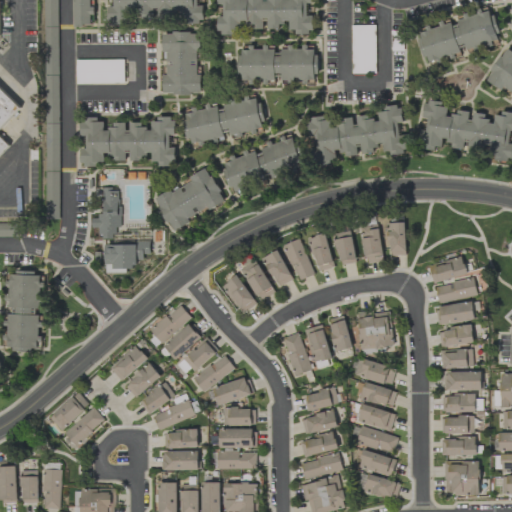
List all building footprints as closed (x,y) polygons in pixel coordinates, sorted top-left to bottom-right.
[(59,219),(57,0),(43,0),(46,220),(59,219)] [(89,25),(89,14),(91,14),(91,0),(73,0),(74,26),(89,25)] [(107,22),(128,26),(130,16),(154,20),(155,15),(179,19),(178,22),(201,26),(204,7),(196,5),(197,0),(111,0),(110,7),(109,7),(107,22)] [(217,0),(218,3),(224,5),(216,32),(229,35),(238,35),(247,30),(263,29),(268,30),(282,28),(292,35),(310,34),(313,23),(313,16),(307,15),(311,0),(217,0)] [(499,42),(497,34),(499,33),(497,25),(489,10),(477,12),(474,14),(457,17),(459,27),(454,29),(451,24),(451,20),(448,20),(440,25),(433,26),(419,34),(421,49),(429,63),(441,61),(449,57),(450,59),(462,57),(460,47),(464,45),(468,52),(483,49),(490,47),(499,42)] [(201,94),(202,75),(199,75),(199,33),(162,33),(162,52),(167,52),(167,75),(163,75),(163,94),(201,94)] [(314,86),(318,63),(315,48),(307,47),(302,48),(294,47),(281,50),(274,47),(271,46),(262,48),(255,47),(242,50),(239,65),(243,82),(266,86),(274,84),(276,74),(280,73),(282,81),(292,79),(303,81),(303,84),(314,86)] [(511,51),(505,48),(486,82),(503,91),(505,87),(511,91),(511,51)] [(124,83),(124,60),(75,61),(76,85),(124,83)] [(0,92),(16,110),(0,128),(0,140),(7,146),(0,152),(0,92)] [(192,148),(225,137),(223,131),(228,129),(232,139),(267,127),(255,95),(218,108),(216,103),(185,113),(187,120),(182,121),(192,148)] [(421,148),(435,151),(442,144),(444,137),(454,149),(464,151),(466,141),(472,148),(490,146),(491,159),(507,162),(511,157),(511,144),(507,139),(511,134),(511,112),(496,114),(493,126),(483,114),(473,112),(469,112),(458,110),(445,121),(448,110),(440,101),(425,102),(423,115),(428,121),(426,130),(419,131),(421,148)] [(406,152),(405,145),(399,130),(403,117),(402,108),(393,106),(379,112),(379,121),(361,116),(357,116),(353,118),(336,119),(327,117),(319,117),(308,122),(308,137),(318,139),(315,151),(315,166),(322,166),(335,160),(338,152),(353,156),(358,156),(364,154),(375,154),(379,137),(385,152),(397,155),(406,152)] [(80,118),(83,148),(79,150),(81,168),(90,167),(104,161),(103,153),(121,161),(126,161),(125,149),(129,151),(130,162),(151,154),(152,161),(163,167),(171,166),(176,155),(175,148),(166,148),(176,128),(171,116),(164,117),(151,122),(152,130),(135,123),(131,123),(127,133),(126,122),(123,123),(104,130),(103,123),(92,117),(80,118)] [(304,169),(300,151),(293,141),(292,135),(287,136),(273,145),(271,142),(256,154),(253,149),(251,150),(243,155),(236,156),(223,164),(227,179),(236,193),(269,171),(273,179),(300,172),(304,169)] [(225,201),(208,168),(188,177),(191,182),(172,192),(171,190),(155,198),(172,232),(191,223),(189,219),(225,201)] [(120,188),(102,188),(102,219),(91,219),(91,228),(99,228),(98,239),(114,239),(114,228),(120,228),(120,188)] [(382,262),(379,218),(361,219),(364,263),(382,262)] [(406,255),(405,223),(388,223),(389,256),(406,255)] [(0,224),(0,237),(12,238),(12,224),(0,224)] [(334,234),(340,266),(357,262),(351,231),(334,234)] [(310,238),(318,271),(334,268),(326,234),(310,238)] [(284,246),(299,281),(315,275),(300,239),(284,246)] [(105,244),(106,271),(136,271),(136,260),(144,260),(144,254),(151,254),(151,244),(105,244)] [(264,257),(278,287),(293,280),(279,250),(264,257)] [(434,283),(467,274),(462,256),(429,266),(434,283)] [(259,302),(274,294),(258,259),(242,266),(259,302)] [(47,276),(14,269),(10,286),(5,308),(11,309),(2,346),(34,354),(43,316),(33,314),(34,309),(40,310),(47,276)] [(222,286),(242,314),(257,304),(237,275),(222,286)] [(439,304),(477,295),(473,278),(435,287),(439,304)] [(438,325),(475,321),(473,303),(436,307),(438,325)] [(149,330),(161,344),(191,319),(180,305),(149,330)] [(360,350),(393,348),(391,311),(358,313),(360,350)] [(352,349),(345,316),(328,320),(335,352),(352,349)] [(175,360),(204,336),(192,322),(163,346),(175,360)] [(305,329),(313,362),(330,358),(323,325),(305,329)] [(441,348),(474,342),(471,325),(438,331),(441,348)] [(282,338),(294,376),(311,371),(299,333),(282,338)] [(217,350),(206,338),(177,365),(188,377),(217,350)] [(122,382),(147,359),(135,345),(110,369),(122,382)] [(472,350),(441,350),(441,368),(473,367),(472,350)] [(204,392),(234,368),(224,355),(193,379),(204,392)] [(357,360),(354,378),(392,384),(395,367),(357,360)] [(161,377),(150,364),(124,385),(135,398),(161,377)] [(445,391),(481,390),(481,372),(445,372),(445,391)] [(511,373),(500,374),(501,407),(511,407),(511,373)] [(253,395),(247,377),(213,388),(218,406),(253,395)] [(139,399),(146,414),(175,399),(167,384),(139,399)] [(392,406),(395,389),(363,384),(360,400),(392,406)] [(307,412),(338,404),(334,388),(303,396),(307,412)] [(62,431),(90,405),(77,392),(50,418),(62,431)] [(195,415),(186,395),(177,399),(179,404),(152,416),(159,431),(195,415)] [(475,395),(442,395),(442,412),(475,412),(475,395)] [(357,423),(391,430),(394,412),(360,406),(357,423)] [(105,420),(93,407),(64,434),(76,447),(105,420)] [(223,409),(223,426),(256,425),(255,408),(223,409)] [(301,420),(306,436),(337,426),(333,410),(301,420)] [(511,428),(511,411),(502,411),(502,429),(511,428)] [(473,417),(441,417),(442,434),(473,433),(473,417)] [(393,453),(397,437),(360,427),(356,444),(393,453)] [(219,448),(256,447),(256,429),(219,429),(219,448)] [(198,448),(198,430),(164,431),(165,449),(198,448)] [(511,450),(511,432),(498,433),(499,451),(511,450)] [(300,439),(302,456),(337,451),(335,434),(300,439)] [(475,438),(441,439),(441,456),(476,455),(475,438)] [(390,477),(396,460),(363,450),(358,467),(390,477)] [(162,471),(199,470),(198,451),(162,452),(162,471)] [(256,469),(256,452),(217,451),(217,469),(256,469)] [(301,462),(304,479),(342,471),(339,454),(301,462)] [(511,454),(500,454),(500,473),(511,472),(511,454)] [(480,495),(479,461),(444,462),(445,495),(480,495)] [(0,502),(17,502),(16,467),(0,466),(0,502)] [(61,470),(44,470),(43,509),(61,509),(61,470)] [(22,471),(21,502),(38,503),(39,471),(22,471)] [(364,490),(395,499),(400,484),(369,474),(364,490)] [(511,475),(502,476),(501,492),(511,492),(511,475)] [(329,511),(345,509),(340,477),(303,483),(308,511),(329,511)] [(220,511),(220,482),(202,483),(202,511),(220,511)] [(176,511),(177,483),(159,483),(158,511),(176,511)] [(224,483),(224,511),(255,511),(256,483),(224,483)] [(198,511),(198,485),(181,485),(180,511),(198,511)]
